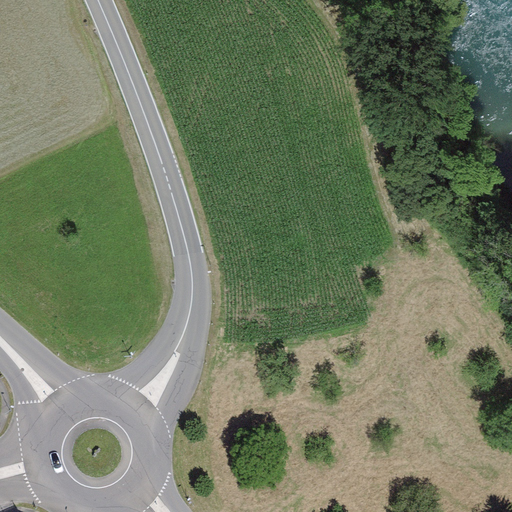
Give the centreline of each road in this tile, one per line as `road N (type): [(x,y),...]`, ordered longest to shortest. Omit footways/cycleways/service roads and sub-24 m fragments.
road 1 (tertiary): [(136,412),(184,333),(190,262),(98,0)]
road 2 (tertiary): [(62,410),(43,440),(43,465),(56,491),(88,509),(141,491)]
